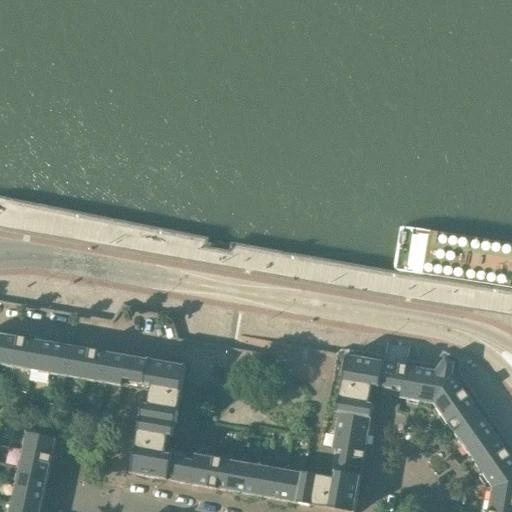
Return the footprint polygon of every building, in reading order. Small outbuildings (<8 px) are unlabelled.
[(0,365),(17,369),(22,338),(5,335),(2,352),(0,352),(0,365)] [(17,369),(34,372),(40,341),(22,338),(17,369)] [(34,372),(52,375),(57,344),(40,341),(34,372)] [(52,375),(70,378),(75,347),(57,344),(52,375)] [(70,378),(87,381),(92,350),(75,347),(70,378)] [(87,381),(105,384),(110,353),(92,350),(87,381)] [(122,387),(123,382),(128,356),(110,353),(105,384),(122,387)] [(337,413),(339,414),(372,420),(372,418),(374,418),(376,406),(369,405),(373,387),(380,388),(382,388),(402,392),(406,366),(397,364),(395,364),(387,362),(386,362),(385,362),(384,362),(348,356),(347,355),(347,358),(337,412),(337,413)] [(123,382),(144,386),(152,387),(149,407),(142,406),(140,417),(142,418),(141,419),(171,425),(176,425),(187,366),(149,360),(128,356),(123,382)] [(448,395),(462,385),(454,374),(456,363),(445,358),(436,371),(423,369),(417,402),(434,405),(443,391),(448,395)] [(400,399),(417,402),(423,369),(406,366),(402,392),(400,399)] [(434,405),(443,417),(470,398),(462,385),(448,395),(443,391),(434,405)] [(16,399),(25,400),(26,393),(17,391),(16,399)] [(36,394),(35,402),(47,404),(48,396),(36,394)] [(443,417),(453,431),(480,412),(470,398),(443,417)] [(462,445),(490,426),(480,412),(453,431),(462,445)] [(339,414),(336,431),(369,437),(372,420),(339,414)] [(47,419),(46,429),(59,431),(60,421),(61,417),(48,415),(47,419)] [(141,419),(140,430),(132,475),(191,485),(195,459),(166,454),(170,435),(171,425),(141,419)] [(462,445),(472,459),(500,440),(490,426),(462,445)] [(336,431),(333,449),(340,450),(366,455),(369,437),(336,431)] [(27,432),(23,450),(54,456),(58,439),(27,432)] [(472,459),(482,473),(510,454),(500,440),(472,459)] [(50,474),(54,456),(23,450),(19,468),(50,474)] [(301,473),(295,503),(299,504),(299,506),(311,508),(311,506),(343,511),(356,511),(362,476),(366,455),(340,450),(336,472),(335,479),(318,476),(305,473),(301,473)] [(196,454),(195,459),(191,485),(208,488),(213,458),(196,454)] [(482,473),(492,487),(508,484),(507,477),(511,473),(511,457),(510,454),(482,473)] [(231,461),(213,458),(208,488),(225,491),(231,461)] [(248,464),(231,461),(225,491),(243,494),(248,464)] [(266,467),(248,464),(243,494),(260,497),(266,467)] [(283,470),(266,467),(260,497),(278,500),(283,470)] [(46,492),(50,474),(19,468),(15,486),(46,492)] [(301,473),(283,470),(278,500),(295,503),(301,473)] [(511,507),(511,490),(509,491),(508,484),(492,487),(489,504),(511,507)] [(42,510),(46,492),(15,486),(11,504),(42,510)]
